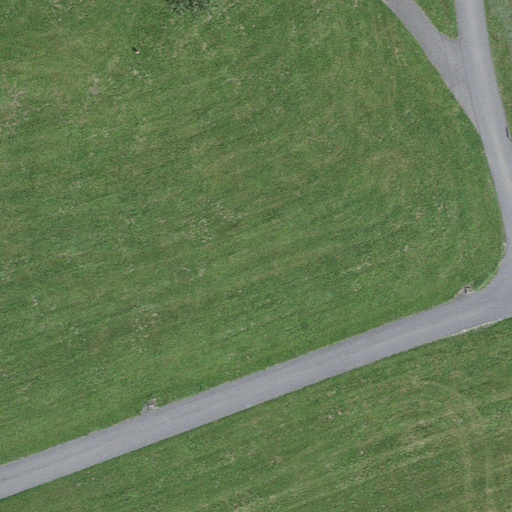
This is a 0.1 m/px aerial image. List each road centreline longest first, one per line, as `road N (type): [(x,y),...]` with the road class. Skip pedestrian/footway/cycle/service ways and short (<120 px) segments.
road 1 (unclassified): [(511,285),(0,482)]
road 2 (unclassified): [(511,156),(481,0)]
